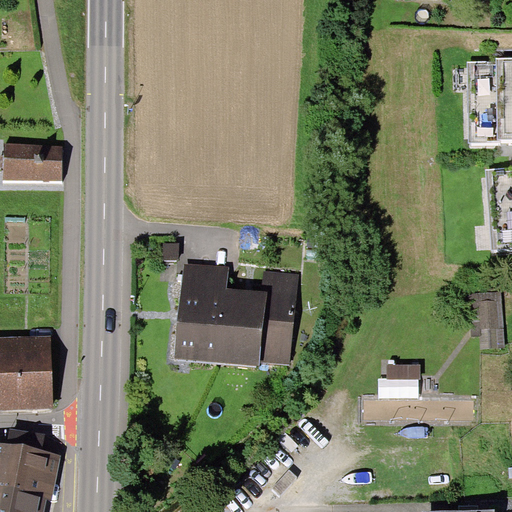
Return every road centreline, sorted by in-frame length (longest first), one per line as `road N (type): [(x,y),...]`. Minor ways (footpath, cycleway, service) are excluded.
road 1 (track): [(42,0),(68,139),(65,419)]
road 2 (primary): [(106,0),(100,418)]
